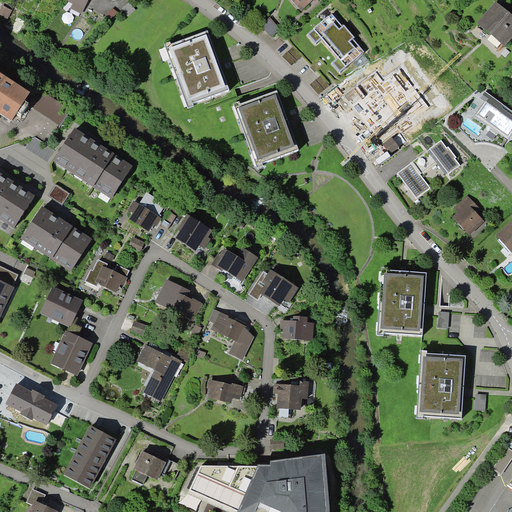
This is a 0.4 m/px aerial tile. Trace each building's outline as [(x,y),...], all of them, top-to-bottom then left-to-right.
[(88,0),(65,0),(72,3),(70,8),(82,14),(88,0)] [(293,0),(302,10),(313,0),(315,2),(316,0),(293,0)] [(511,38),(511,14),(496,1),(477,23),(505,46),(511,38)] [(12,10),(2,5),(0,9),(0,14),(8,19),(12,10)] [(118,12),(112,7),(105,16),(110,21),(118,12)] [(342,25),(332,13),(313,28),(314,28),(307,33),(315,43),(322,38),(338,57),(331,62),(340,72),(354,60),(363,53),(364,52),(353,38),(355,37),(344,24),(342,25)] [(280,29),(270,17),(261,25),(271,37),(280,29)] [(229,89),(208,30),(171,43),(171,41),(164,43),(187,107),(193,105),(192,102),(229,89)] [(302,56),(293,47),(288,52),(287,51),(282,56),(292,66),(297,61),(298,61),(302,56)] [(369,61),(363,53),(354,60),(360,68),(369,61)] [(376,71),(345,94),(380,142),(428,106),(401,70),(384,82),(376,71)] [(0,113),(12,121),(17,112),(21,114),(29,103),(25,100),(30,92),(0,71),(0,113)] [(330,86),(321,75),(310,84),(319,95),(330,86)] [(239,102),(234,104),(257,168),(263,166),(262,162),(298,149),(277,90),(240,104),(239,102)] [(511,110),(485,91),(480,98),(485,102),(476,114),(508,138),(511,132),(511,110)] [(44,92),(33,108),(61,126),(72,109),(44,92)] [(75,127),(53,160),(111,199),(133,166),(75,127)] [(400,147),(392,137),(383,143),(391,154),(400,147)] [(411,163),(398,173),(417,198),(431,188),(420,174),(438,161),(448,174),(460,165),(455,158),(457,157),(448,146),(447,147),(441,140),(430,149),(429,149),(411,163)] [(0,172),(0,219),(14,228),(35,195),(0,172)] [(164,207),(166,204),(146,192),(139,203),(134,200),(128,210),(132,213),(128,219),(148,232),(153,224),(157,226),(162,218),(160,217),(166,208),(164,207)] [(470,235),(485,221),(477,213),(481,209),(467,195),(454,208),(457,212),(452,216),(470,235)] [(42,206),(21,238),(71,271),(92,238),(42,206)] [(168,228),(178,214),(170,209),(161,224),(168,228)] [(213,230),(187,213),(177,228),(180,230),(176,238),(196,251),(199,246),(204,249),(211,239),(208,237),(213,230)] [(511,219),(496,233),(511,251),(511,219)] [(145,242),(133,237),(128,246),(140,252),(145,242)] [(258,257),(243,247),(237,256),(224,248),(220,254),(219,253),(211,264),(222,271),(224,269),(243,282),(258,257)] [(107,252),(103,261),(108,263),(110,265),(115,256),(107,252)] [(103,261),(98,259),(93,270),(91,269),(85,281),(97,286),(98,284),(117,292),(121,284),(124,285),(128,277),(126,276),(129,270),(117,264),(114,271),(106,267),(108,263),(103,261)] [(0,266),(0,280),(13,286),(18,274),(0,266)] [(422,335),(428,273),(388,269),(389,266),(382,266),(376,334),(384,335),(384,332),(422,335)] [(36,272),(27,268),(24,273),(33,278),(36,272)] [(299,287),(270,269),(267,274),(263,272),(249,294),(258,300),(261,294),(279,306),(284,299),(289,303),(299,287)] [(190,290),(167,279),(155,302),(194,321),(203,303),(193,298),(192,299),(187,296),(190,290)] [(0,280),(0,317),(14,287),(13,286),(0,280)] [(53,286),(40,313),(70,327),(83,300),(53,286)] [(210,329),(235,341),(229,353),(243,360),(254,337),(246,328),(247,327),(235,320),(228,317),(229,316),(214,309),(209,320),(214,323),(210,329)] [(449,312),(439,311),(437,328),(448,328),(449,312)] [(313,341),(314,322),(308,322),(308,317),(293,316),(293,321),(281,320),(280,328),(284,329),(283,338),(313,341)] [(149,326),(134,321),(130,331),(145,336),(149,326)] [(202,328),(195,324),(192,330),(199,334),(202,328)] [(77,376),(93,343),(66,330),(50,363),(77,376)] [(138,361),(155,370),(143,392),(162,402),(183,361),(171,355),(171,357),(146,344),(138,361)] [(204,359),(206,353),(198,349),(196,355),(204,359)] [(180,350),(177,356),(188,361),(191,355),(180,350)] [(427,350),(421,350),(416,418),(422,419),(423,416),(462,418),(466,355),(427,353),(427,350)] [(232,384),(209,379),(207,388),(210,389),(208,398),(232,403),(233,398),(240,400),(242,394),(243,387),(244,386),(232,383),(232,384)] [(300,381),(300,385),(274,384),(273,394),(278,394),(277,408),(280,409),(289,409),(301,410),(302,398),(308,399),(309,381),(300,381)] [(47,425),(58,405),(44,397),(45,396),(33,389),(32,391),(16,383),(6,404),(21,412),(20,414),(32,420),(33,418),(47,425)] [(486,395),(475,394),(475,410),(486,411),(486,395)] [(288,417),(289,409),(280,409),(279,417),(288,417)] [(117,439),(90,425),(63,474),(91,488),(117,439)] [(284,438),(270,439),(271,448),(284,447),(284,438)] [(511,458),(511,451),(505,447),(491,468),(502,475),(511,458)] [(166,462),(143,451),(134,469),(136,470),(132,479),(143,485),(147,475),(157,480),(161,473),(166,462)] [(257,466),(201,465),(187,494),(229,511),(329,511),(328,480),(325,454),(270,461),(270,465),(257,465),(257,466)] [(165,474),(171,461),(168,459),(166,462),(161,473),(165,474)] [(181,465),(172,461),(171,461),(165,474),(165,475),(174,480),(181,465)] [(46,495),(33,489),(26,502),(32,505),(34,500),(42,503),(46,495)] [(42,503),(34,500),(32,505),(28,511),(57,511),(58,511),(42,503)]
